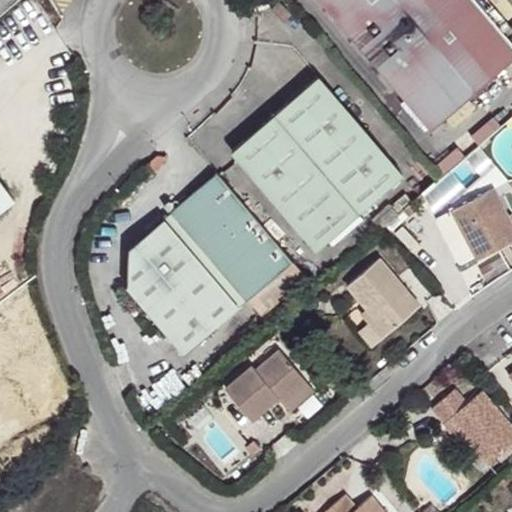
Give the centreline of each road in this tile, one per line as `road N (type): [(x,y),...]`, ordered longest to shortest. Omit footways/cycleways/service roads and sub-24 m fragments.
road 1 (unclassified): [(142,461),(88,359),(62,267),(75,208),(145,93)]
road 2 (residential): [(249,511),(453,333),(511,292)]
road 3 (unclassified): [(145,93),(186,90),(216,62),(224,22),(216,0)]
